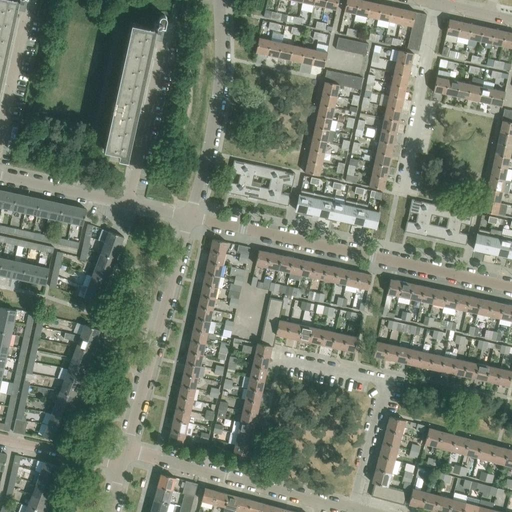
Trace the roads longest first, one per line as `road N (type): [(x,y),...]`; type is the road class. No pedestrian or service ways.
road 1 (residential): [(511,287),(188,217)]
road 2 (residential): [(351,510),(386,381),(279,357)]
road 3 (residential): [(125,450),(188,217)]
road 4 (residential): [(188,217),(223,66),(219,0)]
road 5 (residential): [(324,503),(125,450)]
road 6 (residential): [(404,174),(442,3)]
road 7 (residential): [(128,204),(162,46)]
road 8 (residential): [(128,204),(0,176)]
road 9 (residential): [(121,467),(0,439)]
road 10 (residential): [(0,134),(26,16)]
